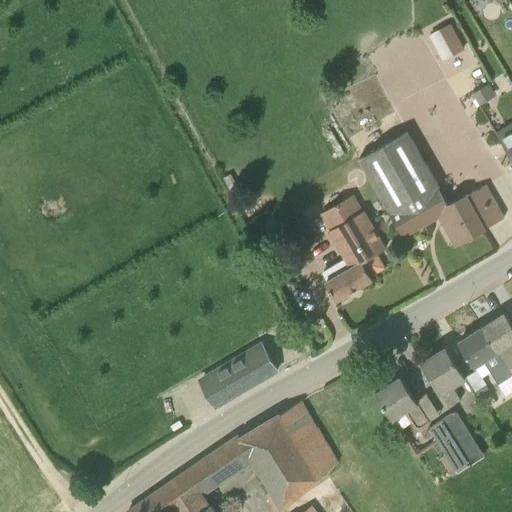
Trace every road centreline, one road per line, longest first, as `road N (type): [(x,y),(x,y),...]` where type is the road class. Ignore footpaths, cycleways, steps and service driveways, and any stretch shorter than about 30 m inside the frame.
road 1 (tertiary): [(102,511),(208,431),(511,259)]
road 2 (unknown): [(292,384),(375,511)]
road 3 (track): [(89,511),(0,396)]
